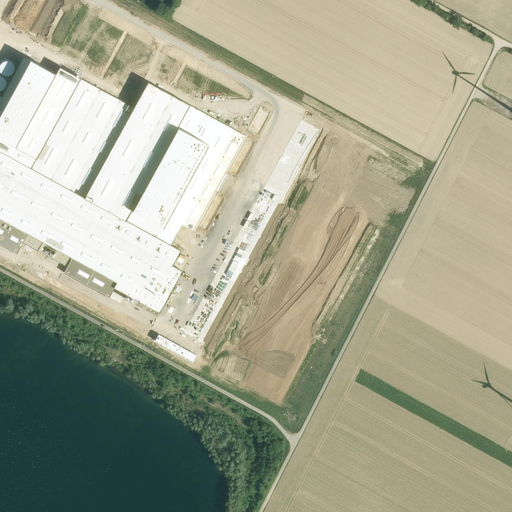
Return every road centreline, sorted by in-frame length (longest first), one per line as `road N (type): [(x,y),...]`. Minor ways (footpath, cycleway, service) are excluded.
road 1 (track): [(260,511),(502,41)]
road 2 (track): [(296,441),(268,416),(0,269)]
